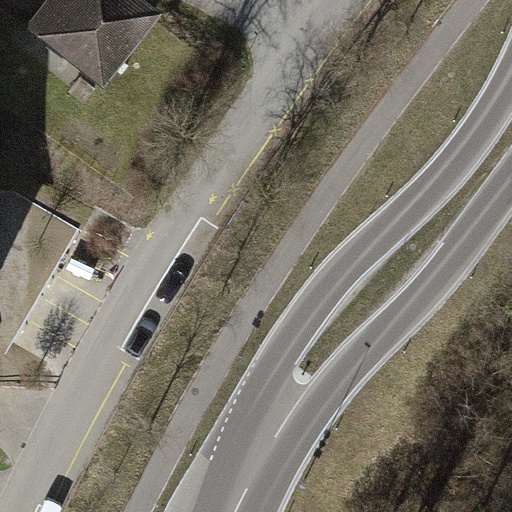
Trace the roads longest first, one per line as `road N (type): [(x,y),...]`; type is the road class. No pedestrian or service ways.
road 1 (residential): [(315,39),(214,179),(110,349),(25,511)]
road 2 (secondary): [(511,70),(480,127),(435,181),(315,305),(271,434)]
road 3 (secondary): [(271,434),(374,348),(511,178)]
